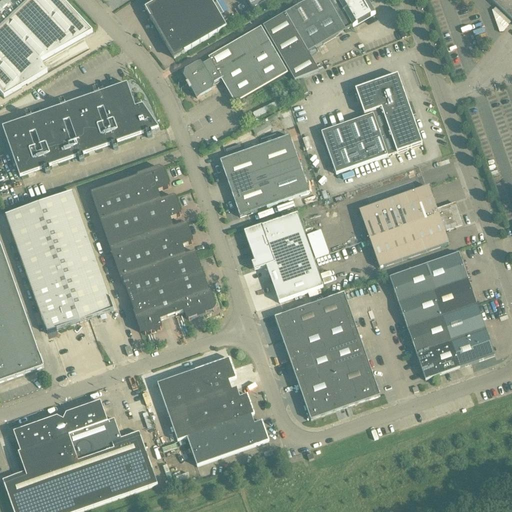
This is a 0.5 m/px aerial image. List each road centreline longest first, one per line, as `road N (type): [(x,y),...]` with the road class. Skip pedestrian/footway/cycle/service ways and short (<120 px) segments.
road 1 (unclassified): [(252,329),(189,145),(156,76),(87,0)]
road 2 (unclassified): [(511,374),(293,450),(252,329)]
road 3 (unclassified): [(412,0),(511,287)]
road 4 (unclassified): [(252,329),(0,419)]
